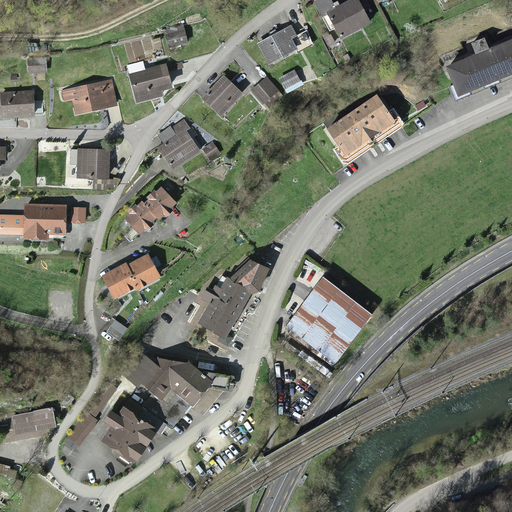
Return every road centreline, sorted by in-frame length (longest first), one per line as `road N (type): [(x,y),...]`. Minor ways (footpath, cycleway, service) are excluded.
road 1 (residential): [(511,102),(376,166),(316,214),(286,257),(263,340),(235,397),(135,476),(93,492),(64,480),(52,450),(94,381),(94,260),(144,129)]
road 2 (primary): [(269,511),(298,451),(372,355),(423,307),(511,250)]
road 3 (residential): [(144,129),(287,0)]
road 4 (track): [(164,0),(81,36),(0,39)]
road 5 (residential): [(144,129),(0,131)]
road 6 (unclassified): [(396,511),(511,455)]
